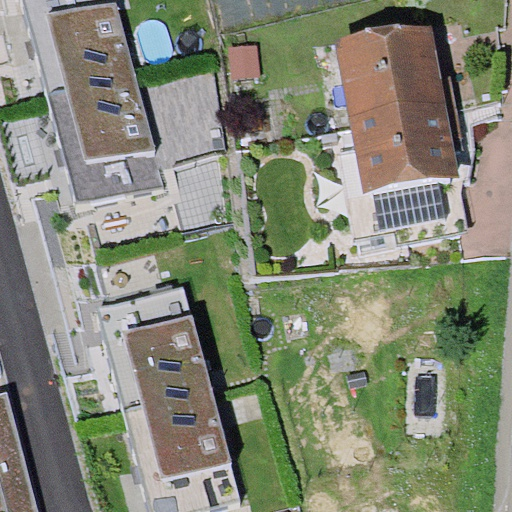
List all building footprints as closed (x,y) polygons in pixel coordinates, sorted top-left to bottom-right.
[(24,0),(48,94),(134,73),(117,1),(114,1),(113,0),(24,0)] [(335,37),(350,117),(446,100),(443,85),(431,25),(335,37)] [(134,73),(48,94),(76,202),(164,186),(152,149),(156,147),(134,73)] [(446,100),(350,117),(364,192),(459,175),(449,118),(446,100)] [(99,309),(125,410),(211,389),(193,313),(190,314),(185,285),(99,309)] [(211,389),(125,410),(149,511),(186,511),(240,499),(229,463),(233,461),(211,389)] [(38,511),(6,392),(0,393),(0,482),(8,511),(38,511)] [(0,511),(8,511),(0,482),(0,511)]
